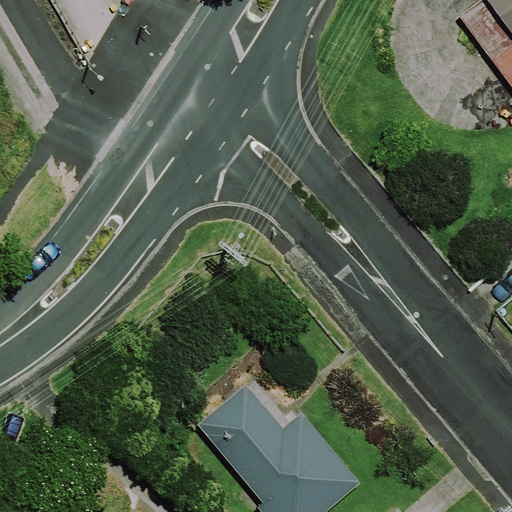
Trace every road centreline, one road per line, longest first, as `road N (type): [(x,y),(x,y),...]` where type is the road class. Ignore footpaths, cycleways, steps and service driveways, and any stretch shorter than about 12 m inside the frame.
road 1 (residential): [(201,104),(249,136),(511,447)]
road 2 (residential): [(201,104),(51,302),(0,344)]
road 3 (residential): [(264,0),(201,104)]
